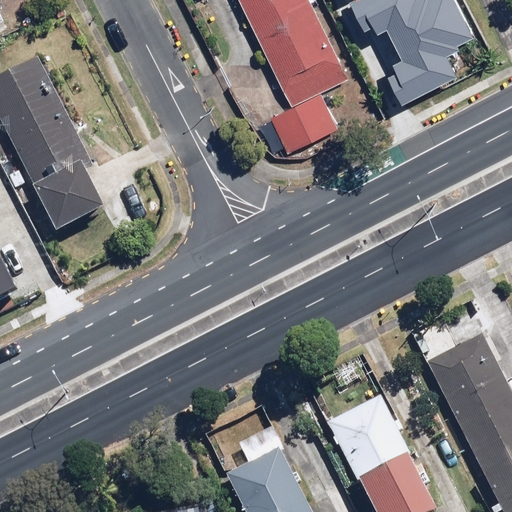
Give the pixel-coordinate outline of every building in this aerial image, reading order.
[(240,0),(291,106),(270,117),(287,153),(337,129),(320,93),(348,79),(310,0),(240,0)] [(388,74),(402,103),(458,75),(448,54),(477,39),(457,0),(362,0),(354,4),(366,30),(374,26),(379,35),(387,31),(401,59),(393,63),(396,70),(388,74)] [(71,17),(65,4),(33,20),(39,32),(71,17)] [(98,169),(39,58),(0,78),(0,128),(57,235),(107,208),(89,174),(98,169)] [(0,305),(20,296),(0,255),(0,305)] [(511,511),(511,391),(481,333),(426,362),(505,511),(511,511)] [(433,511),(441,508),(380,394),(328,422),(375,511),(433,511)] [(244,511),(311,511),(278,448),(225,476),(244,511)]
